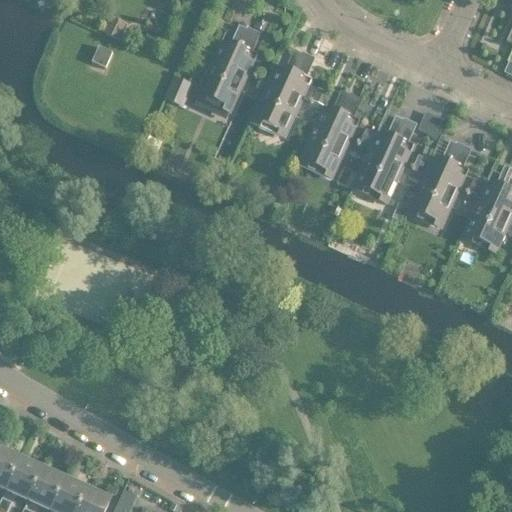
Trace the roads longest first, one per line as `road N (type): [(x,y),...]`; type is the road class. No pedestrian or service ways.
road 1 (residential): [(222,511),(0,382)]
road 2 (residential): [(436,69),(318,0)]
